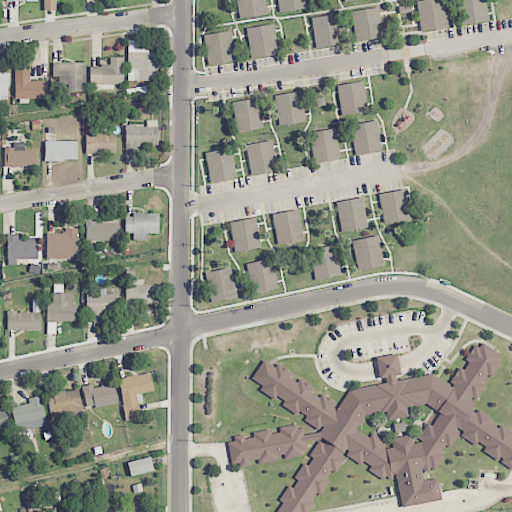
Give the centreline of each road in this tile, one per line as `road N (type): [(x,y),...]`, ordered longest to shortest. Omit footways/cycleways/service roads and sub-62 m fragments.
road 1 (residential): [(511,326),(437,291),(387,285),(0,372)]
road 2 (residential): [(181,511),(183,0)]
road 3 (residential): [(511,35),(183,87)]
road 4 (residential): [(183,12),(0,37)]
road 5 (residential): [(180,184),(155,178),(0,205)]
